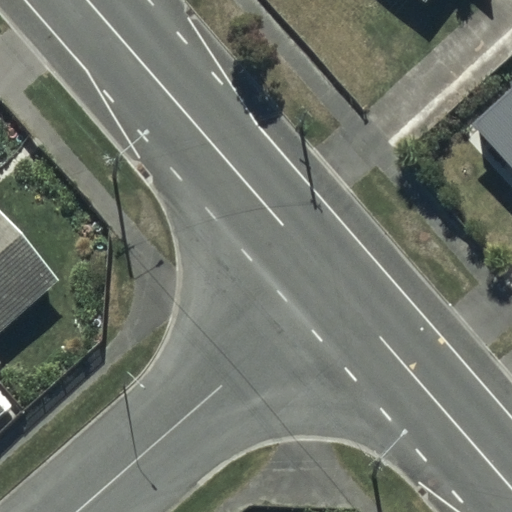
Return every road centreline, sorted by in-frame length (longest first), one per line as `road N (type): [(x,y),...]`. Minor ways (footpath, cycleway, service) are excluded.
road 1 (secondary): [(85,0),(331,286)]
road 2 (residential): [(74,511),(331,286)]
road 3 (secondary): [(331,286),(511,498)]
